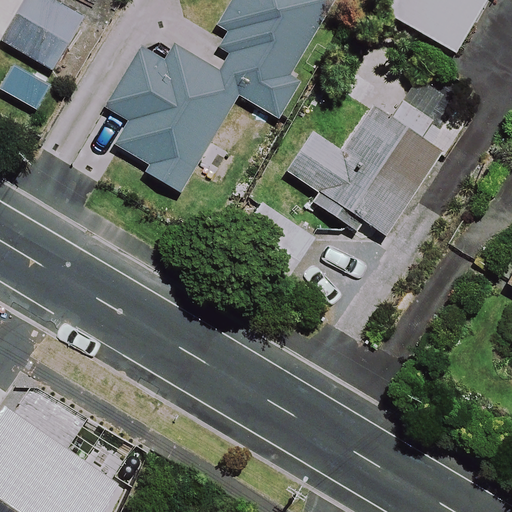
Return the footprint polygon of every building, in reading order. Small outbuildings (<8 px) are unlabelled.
[(84,19),(50,0),(23,0),(0,40),(53,72),(84,19)] [(316,0),(215,0),(212,6),(184,0),(149,0),(103,84),(185,130),(241,30),(286,55),(316,0)] [(511,0),(392,0),(383,17),(455,59),(489,0),(511,0)] [(318,195),(312,203),(360,236),(366,227),(384,239),(440,157),(452,139),(385,94),(343,156),(312,135),(286,174),(318,195)] [(314,240),(260,206),(228,255),(282,289),(314,240)]
